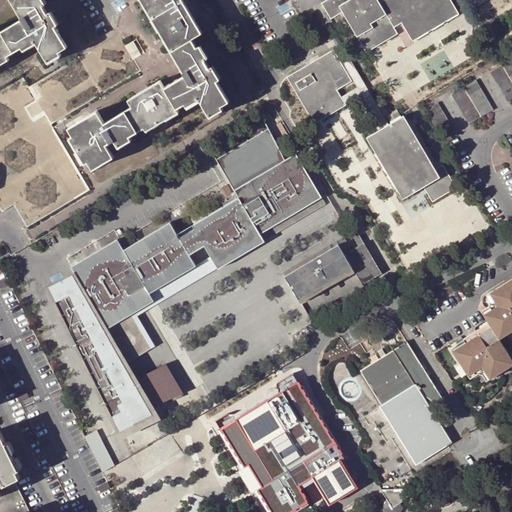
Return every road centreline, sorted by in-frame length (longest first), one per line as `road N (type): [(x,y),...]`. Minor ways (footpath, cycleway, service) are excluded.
road 1 (unclassified): [(383,307),(364,307),(321,332),(312,357),(311,382),(367,482)]
road 2 (unclassified): [(383,307),(403,319),(471,427)]
road 3 (unclassified): [(511,239),(383,307)]
road 4 (residential): [(0,401),(55,511)]
